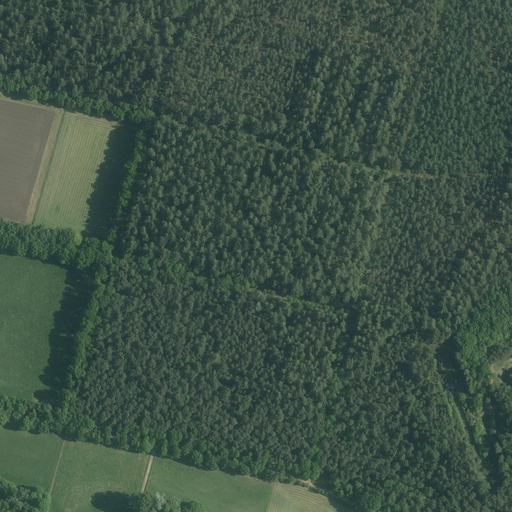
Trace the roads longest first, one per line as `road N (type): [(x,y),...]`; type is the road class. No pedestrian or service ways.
road 1 (track): [(0,84),(383,173),(511,180)]
road 2 (track): [(449,0),(309,483)]
road 3 (track): [(188,0),(68,427)]
road 4 (track): [(370,511),(279,472),(0,412)]
road 5 (track): [(0,235),(355,312)]
